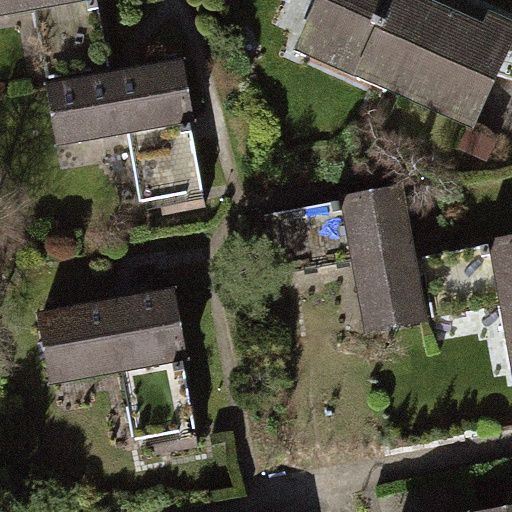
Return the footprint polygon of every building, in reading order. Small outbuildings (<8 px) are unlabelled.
[(101,0),(0,0),(0,30),(24,26),(35,86),(48,84),(114,72),(101,0)] [(509,24),(459,0),(309,0),(290,40),(462,122),(509,24)] [(114,72),(48,84),(61,157),(128,145),(141,216),(211,204),(185,59),(114,72)] [(407,192),(270,214),(282,284),(352,272),(363,339),(430,328),(418,258),(407,192)] [(511,242),(418,258),(430,328),(498,316),(510,389),(511,388),(511,242)] [(175,297),(32,323),(45,392),(123,378),(136,448),(201,436),(175,297)]
